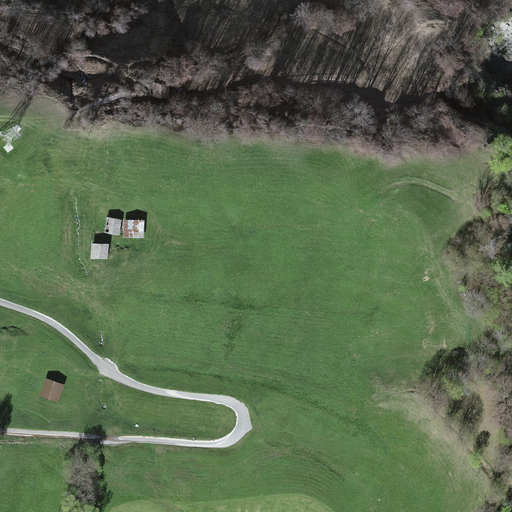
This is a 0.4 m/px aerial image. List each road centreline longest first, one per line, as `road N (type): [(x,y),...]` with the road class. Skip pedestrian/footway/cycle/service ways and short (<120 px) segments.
road 1 (track): [(292,0),(318,26),(368,53),(367,68),(134,85)]
road 2 (track): [(0,118),(75,106),(134,85)]
